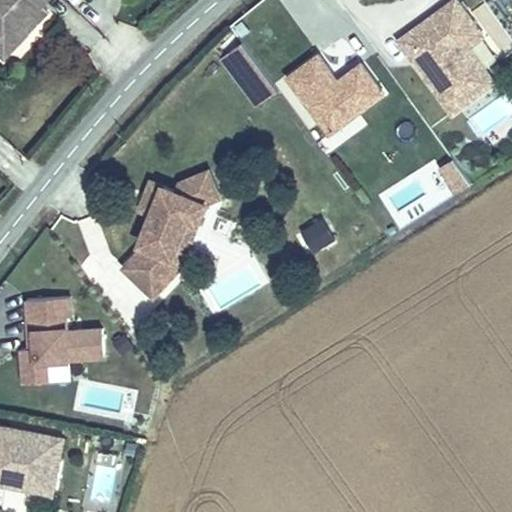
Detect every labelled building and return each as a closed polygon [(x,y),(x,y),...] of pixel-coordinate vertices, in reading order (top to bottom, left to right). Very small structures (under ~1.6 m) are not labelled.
[(0,0),(0,51),(6,58),(39,25),(29,15),(43,0),(0,0)] [(511,24),(496,0),(484,0),(470,9),(503,59),(511,53),(511,24)] [(491,95),(463,58),(479,47),(452,10),(436,22),(442,30),(408,54),(431,85),(423,91),(449,126),(491,95)] [(408,54),(442,30),(436,22),(394,52),(423,91),(431,85),(408,54)] [(268,102),(232,54),(212,69),(247,117),(268,102)] [(322,145),(376,105),(353,75),(339,85),(344,92),(334,98),(330,92),(310,66),(280,88),(322,145)] [(334,98),(344,92),(339,85),(330,92),(334,98)] [(467,119),(488,146),(511,126),(511,101),(504,90),(467,119)] [(455,155),(437,164),(454,196),(472,186),(455,155)] [(167,292),(202,232),(216,228),(209,200),(180,207),(174,216),(161,208),(138,248),(141,250),(131,267),(110,283),(136,316),(167,292)] [(323,251),(312,232),(293,243),(304,262),(323,251)] [(213,305),(268,288),(261,267),(207,285),(213,305)] [(75,298),(27,296),(24,382),(73,384),(73,361),(105,362),(106,329),(74,328),(75,298)] [(0,493),(28,499),(35,464),(50,467),(54,443),(0,433),(0,493)] [(43,502),(50,467),(35,464),(28,499),(43,502)]
